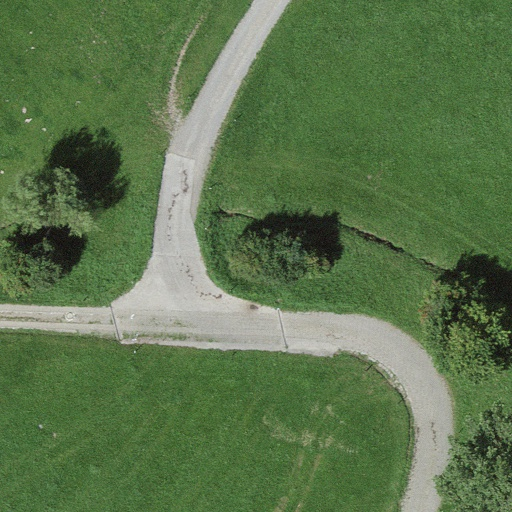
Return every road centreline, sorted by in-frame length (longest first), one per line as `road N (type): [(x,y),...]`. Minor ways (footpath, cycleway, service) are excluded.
road 1 (track): [(275,0),(176,177),(169,326),(338,332),(395,345),(427,385),(432,456),(418,511)]
road 2 (track): [(0,319),(169,326)]
